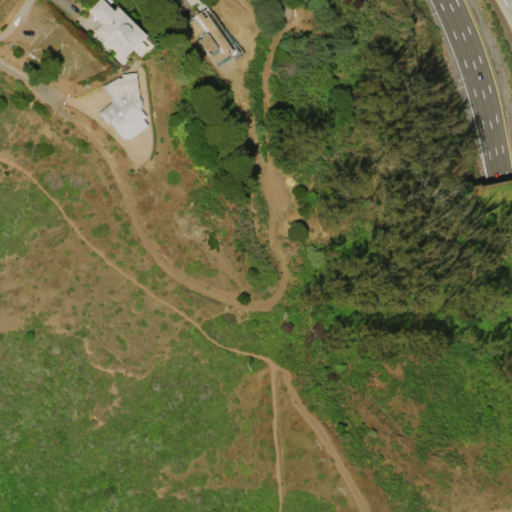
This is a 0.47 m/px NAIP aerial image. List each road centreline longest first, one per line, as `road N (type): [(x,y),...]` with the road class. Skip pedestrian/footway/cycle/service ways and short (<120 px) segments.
road 1 (track): [(57,110),(106,151),(137,228),(161,256),(204,292),(234,303),(265,303),(283,276),(270,242),(269,163)]
road 2 (motorway): [(445,0),(472,64),(501,180)]
road 3 (track): [(282,28),(267,89),(269,163)]
